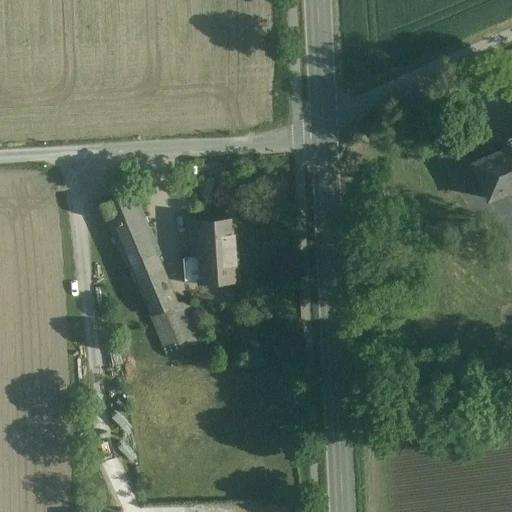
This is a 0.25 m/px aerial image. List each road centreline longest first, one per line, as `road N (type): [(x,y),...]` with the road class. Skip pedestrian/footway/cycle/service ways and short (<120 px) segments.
road 1 (secondary): [(323,123),(343,511)]
road 2 (unclassified): [(0,159),(297,137),(323,123)]
road 3 (unclassified): [(323,123),(511,41)]
road 4 (secondary): [(317,0),(323,123)]
